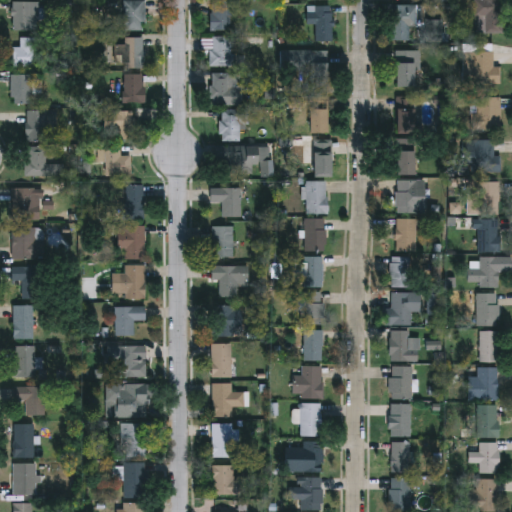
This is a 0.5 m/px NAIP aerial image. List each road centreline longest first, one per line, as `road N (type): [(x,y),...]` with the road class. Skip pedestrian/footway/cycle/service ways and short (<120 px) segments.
road 1 (residential): [(363,0),(359,511)]
road 2 (residential): [(179,0),(181,511)]
